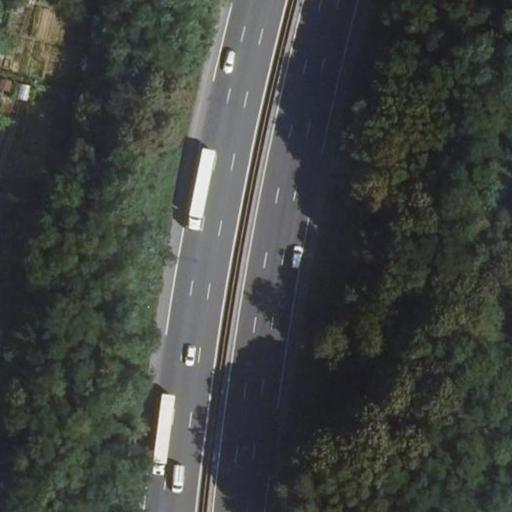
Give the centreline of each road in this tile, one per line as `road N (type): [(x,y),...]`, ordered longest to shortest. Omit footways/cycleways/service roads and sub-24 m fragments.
road 1 (motorway): [(240,511),(288,176),(335,0)]
road 2 (motorway): [(262,0),(223,157),(174,511)]
